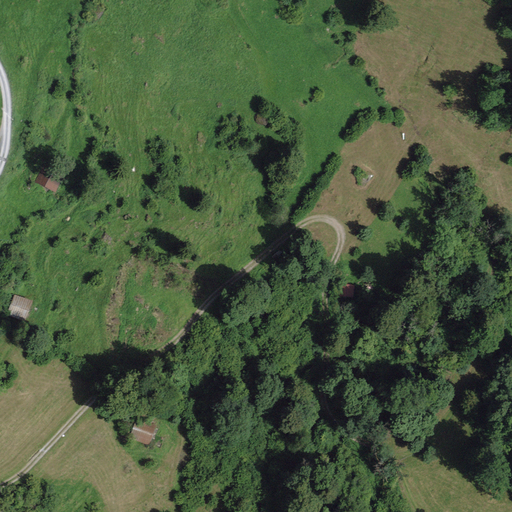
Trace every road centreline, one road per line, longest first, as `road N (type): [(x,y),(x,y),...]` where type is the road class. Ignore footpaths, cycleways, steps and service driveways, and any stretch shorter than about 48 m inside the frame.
road 1 (track): [(392,454),(327,417),(327,280),(341,242),(337,226),(320,218),(284,236),(152,358),(89,400),(0,488)]
road 2 (track): [(2,368),(46,301),(42,250),(86,192),(62,19)]
road 3 (track): [(0,155),(21,128),(35,67),(81,0)]
road 4 (track): [(106,387),(103,308),(119,256)]
